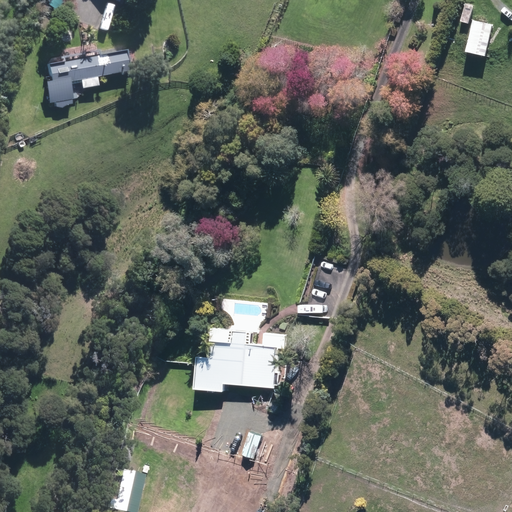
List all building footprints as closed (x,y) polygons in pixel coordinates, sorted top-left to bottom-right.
[(63,0),(51,0),(49,4),(60,11),(66,2),(63,0)] [(490,29),(474,25),(468,50),(484,54),(490,29)] [(63,103),(69,102),(65,80),(126,69),(122,48),(44,63),(47,78),(41,79),(45,101),(52,100),(53,105),(58,106),(63,103)] [(247,342),(248,330),(233,328),(232,340),(211,338),(209,355),(198,354),(195,386),(224,388),(224,381),(275,386),(275,383),(279,383),(280,370),(276,370),(279,345),(247,342)] [(308,408),(287,401),(275,431),(297,439),(308,408)] [(254,457),(262,434),(251,430),(243,452),(254,457)] [(183,455),(176,475),(223,493),(231,473),(183,455)] [(114,470),(106,509),(120,511),(134,511),(142,475),(114,470)] [(262,511),(237,503),(233,511),(262,511)]
